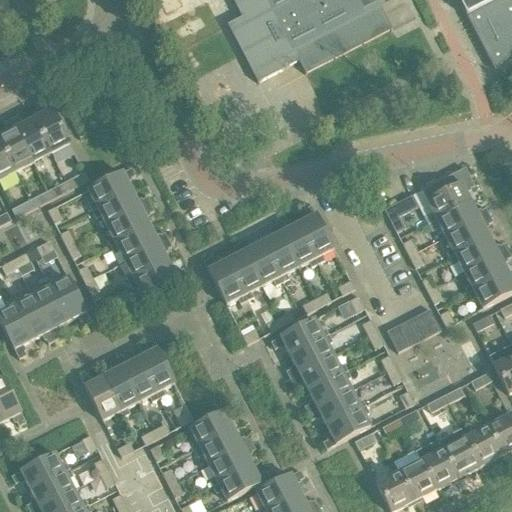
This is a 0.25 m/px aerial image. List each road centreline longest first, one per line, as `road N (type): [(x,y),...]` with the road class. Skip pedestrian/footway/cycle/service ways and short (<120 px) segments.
road 1 (residential): [(124,27),(200,181),(222,192),(327,173)]
road 2 (residential): [(327,173),(511,129)]
road 3 (residential): [(398,311),(327,173)]
